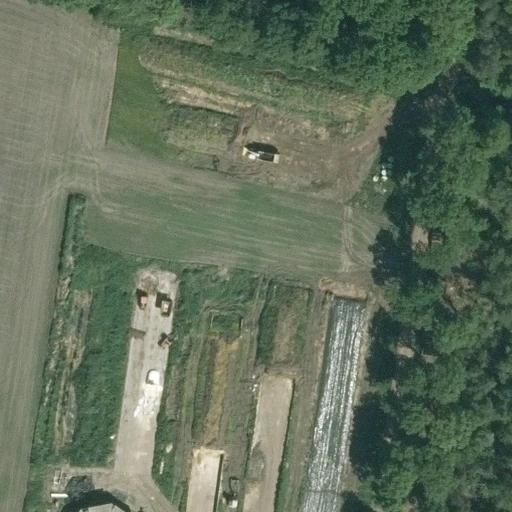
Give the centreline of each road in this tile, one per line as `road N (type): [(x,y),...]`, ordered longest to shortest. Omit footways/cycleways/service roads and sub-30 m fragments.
road 1 (track): [(376,511),(458,0)]
road 2 (track): [(511,98),(157,0)]
